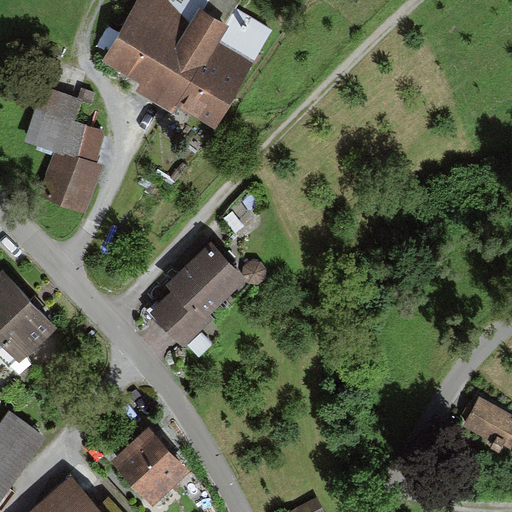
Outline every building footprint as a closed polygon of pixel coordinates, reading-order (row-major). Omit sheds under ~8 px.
[(138,0),(102,56),(128,71),(141,79),(136,87),(171,108),(177,99),(182,102),(211,120),(268,25),(234,5),(223,24),(195,8),(199,0),(138,0)] [(81,99),(44,87),(27,142),(58,152),(44,197),(86,211),(101,165),(92,162),(102,131),(73,121),(81,99)] [(166,285),(172,291),(201,322),(210,314),(246,280),(242,275),(211,243),(166,285)] [(244,267),(242,275),(246,280),(249,283),(258,284),(266,278),(267,269),(261,262),(252,261),(244,267)] [(56,327),(1,271),(0,272),(0,340),(20,361),(56,327)] [(210,314),(201,322),(172,291),(150,311),(183,347),(214,319),(210,314)] [(511,437),(511,415),(479,396),(464,421),(494,439),(490,444),(498,449),(503,440),(508,444),(511,437)] [(0,490),(42,431),(8,408),(0,419),(0,490)] [(190,471),(149,426),(112,459),(154,504),(190,471)] [(102,511),(69,476),(28,511),(102,511)] [(319,511),(313,500),(289,511),(319,511)]
